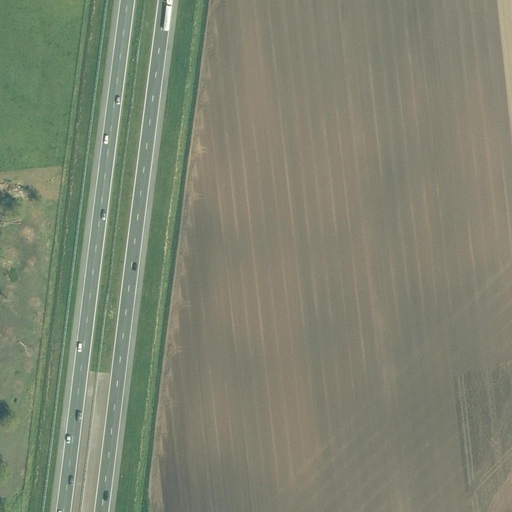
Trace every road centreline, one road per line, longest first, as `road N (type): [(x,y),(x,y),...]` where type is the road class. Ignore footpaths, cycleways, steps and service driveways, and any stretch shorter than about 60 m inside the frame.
road 1 (motorway): [(101,511),(165,0)]
road 2 (motorway): [(127,0),(63,511)]
